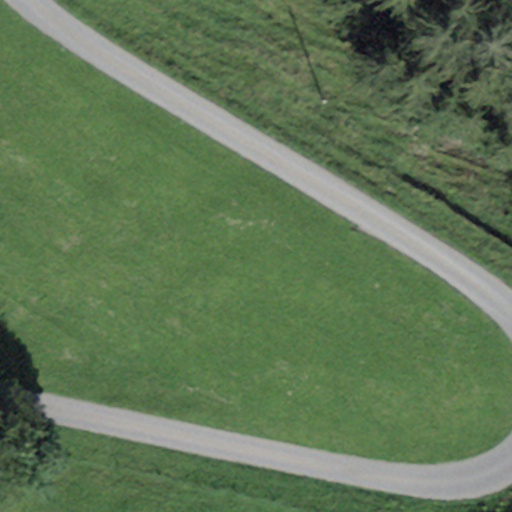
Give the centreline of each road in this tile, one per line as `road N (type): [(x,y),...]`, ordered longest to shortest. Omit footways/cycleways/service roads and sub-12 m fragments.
road 1 (track): [(511,314),(27,0)]
road 2 (track): [(0,408),(398,480),(454,482),(511,461)]
